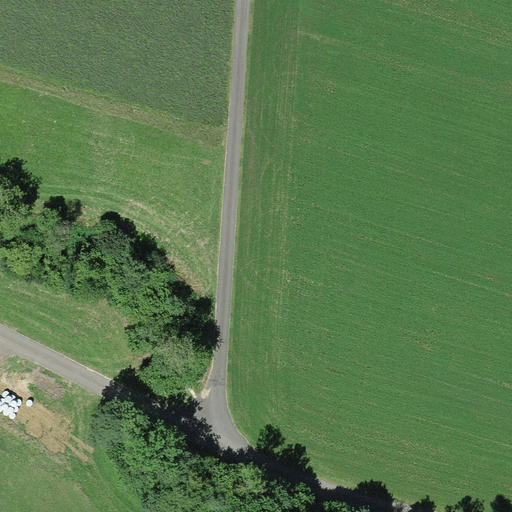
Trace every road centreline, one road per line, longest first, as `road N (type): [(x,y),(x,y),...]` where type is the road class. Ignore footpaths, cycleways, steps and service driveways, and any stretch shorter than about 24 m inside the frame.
road 1 (track): [(239,0),(207,440)]
road 2 (track): [(0,338),(253,462),(387,511)]
